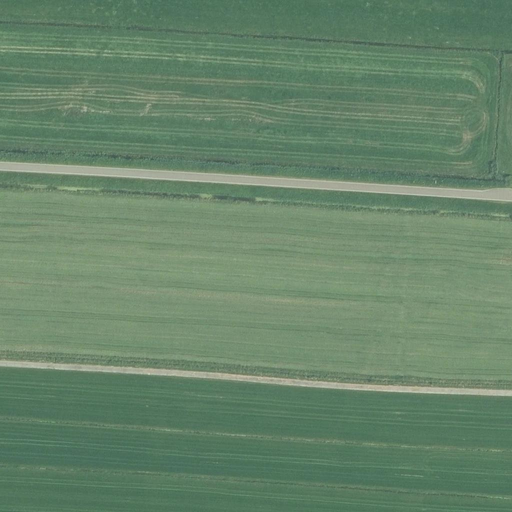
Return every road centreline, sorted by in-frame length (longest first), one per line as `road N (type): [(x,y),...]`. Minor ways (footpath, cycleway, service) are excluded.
road 1 (unclassified): [(511,197),(0,168)]
road 2 (track): [(511,392),(0,363)]
